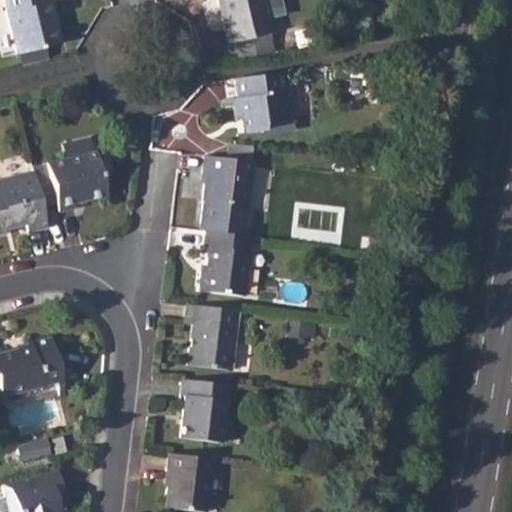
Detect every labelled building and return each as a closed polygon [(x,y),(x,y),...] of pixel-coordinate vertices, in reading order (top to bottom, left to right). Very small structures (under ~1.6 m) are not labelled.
[(44,0),(3,0),(17,54),(19,55),(46,47),(60,43),(50,2),(45,2),(44,0)] [(219,0),(229,42),(271,32),(262,0),(219,0)] [(257,74),(236,77),(238,96),(235,97),(237,117),(246,116),(248,129),(262,127),(262,122),(283,120),(280,90),(290,90),(288,70),(257,74)] [(101,146),(47,160),(59,206),(77,202),(76,197),(107,188),(102,169),(107,167),(101,146)] [(254,160),(205,154),(203,173),(206,173),(203,200),(204,200),(201,228),(206,229),(244,234),(247,205),(248,205),(254,160)] [(46,225),(32,168),(0,176),(0,232),(9,230),(7,224),(26,219),(28,229),(46,225)] [(244,234),(206,229),(204,245),(209,245),(207,264),(201,263),(198,290),(244,295),(252,235),(244,234)] [(239,309),(185,302),(183,322),(191,323),(187,365),(231,371),(239,309)] [(29,343),(0,350),(0,390),(41,380),(43,386),(69,380),(62,349),(54,352),(49,333),(28,338),(29,343)] [(229,383),(181,377),(179,390),(183,391),(178,436),(221,442),(229,383)] [(61,434),(51,437),(55,450),(64,448),(61,434)] [(45,435),(14,443),(18,458),(50,450),(45,435)] [(214,457),(169,451),(167,469),(170,470),(166,506),(206,511),(214,457)] [(57,469),(3,483),(9,511),(60,511),(55,491),(63,489),(57,469)]
